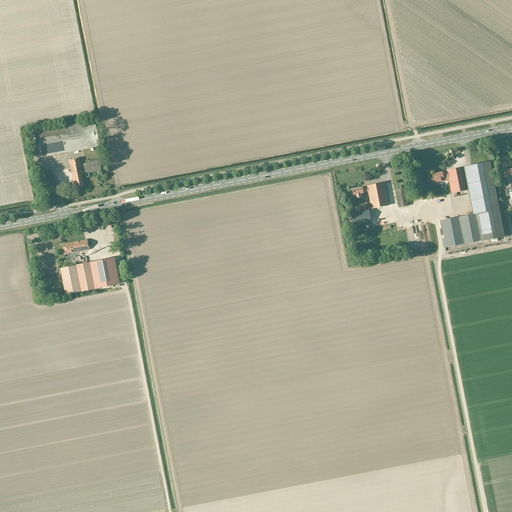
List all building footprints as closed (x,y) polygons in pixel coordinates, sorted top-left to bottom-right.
[(35,132),(40,158),(98,147),(93,121),(35,132)] [(87,173),(100,170),(99,160),(85,163),(85,164),(80,165),(79,158),(69,160),(74,188),(84,186),(81,173),(86,172),(87,173)] [(482,241),(504,237),(490,162),(463,168),(447,171),(447,172),(443,173),(442,172),(432,174),(433,176),(430,177),(431,183),(441,181),(441,178),(443,178),(443,177),(448,177),(452,193),(469,190),(473,215),(441,221),(445,239),(442,239),(444,248),(482,241)] [(367,186),(368,192),(371,209),(388,205),(384,183),(367,186)] [(364,187),(353,189),(354,195),(356,195),(357,198),(362,197),(361,194),(364,193),(368,192),(367,186),(366,186),(364,186),(364,187)] [(399,208),(408,206),(405,188),(396,189),(399,208)] [(353,225),(371,221),(369,209),(351,213),(353,225)] [(86,240),(63,245),(65,254),(88,250),(86,240)] [(119,283),(114,258),(88,264),(93,289),(119,283)] [(75,266),(80,291),(93,289),(88,264),(81,265),(76,266),(75,266)] [(60,269),(65,294),(80,291),(75,266),(60,269)]
